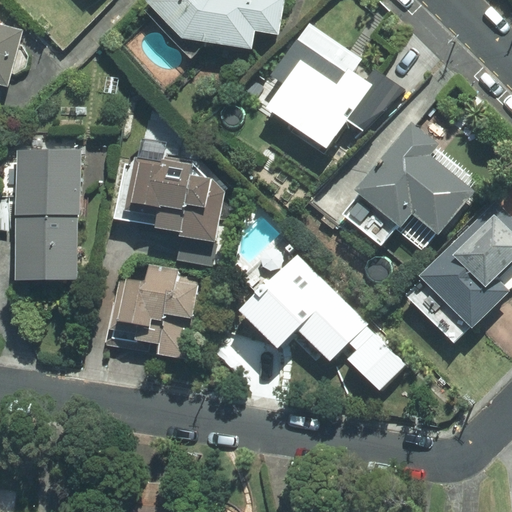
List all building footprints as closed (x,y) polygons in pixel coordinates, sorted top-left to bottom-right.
[(283,4),(257,0),(152,0),(143,9),(179,48),(249,58),(252,39),(277,42),(283,4)] [(0,30),(0,92),(7,95),(22,36),(0,30)] [(384,73),(312,30),(250,133),(322,175),(384,73)] [(479,191),(413,130),(330,217),(383,266),(419,228),(432,240),(479,191)] [(13,154),(12,291),(75,292),(76,155),(13,154)] [(190,174),(132,163),(120,227),(152,233),(151,237),(213,249),(223,197),(207,184),(206,188),(188,185),(190,174)] [(511,303),(511,206),(508,202),(406,306),(459,357),(511,303)] [(366,332),(298,260),(249,306),(318,378),(366,332)] [(117,285),(107,343),(156,352),(155,361),(185,366),(200,280),(145,270),(142,289),(117,285)]
